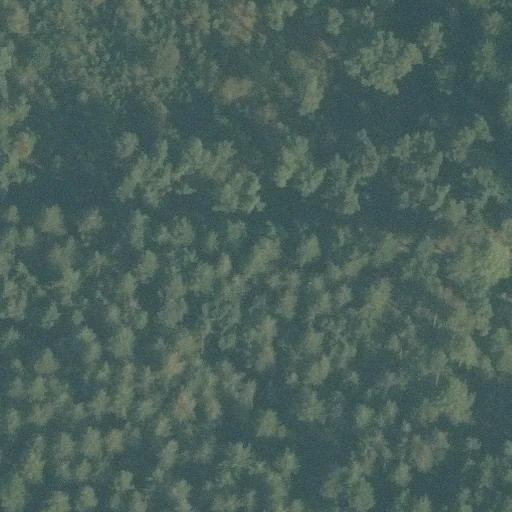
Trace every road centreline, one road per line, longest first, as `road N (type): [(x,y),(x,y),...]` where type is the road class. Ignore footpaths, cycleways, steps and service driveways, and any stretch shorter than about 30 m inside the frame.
road 1 (track): [(0,211),(511,250)]
road 2 (track): [(482,247),(412,511)]
road 3 (track): [(511,142),(467,0)]
